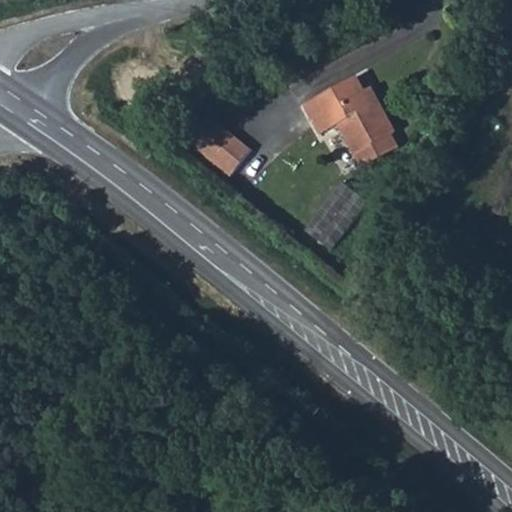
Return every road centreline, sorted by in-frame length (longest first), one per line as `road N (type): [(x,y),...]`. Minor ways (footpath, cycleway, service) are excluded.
road 1 (secondary): [(0,109),(503,511)]
road 2 (secondary): [(298,304),(95,140),(8,85)]
road 3 (secondary): [(298,304),(216,253),(54,124),(0,102)]
road 4 (secondary): [(511,483),(298,304)]
road 5 (unclassified): [(204,0),(71,40),(8,85)]
